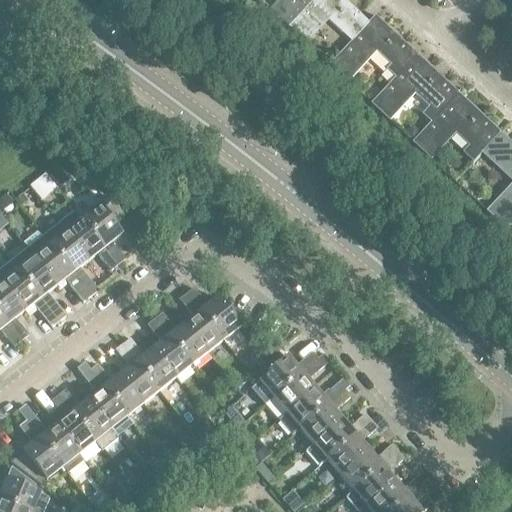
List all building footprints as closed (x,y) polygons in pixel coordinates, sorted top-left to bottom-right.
[(288,28),(314,0),(287,0),(274,15),(288,28)] [(352,44),(370,24),(343,0),(314,0),(288,28),(303,42),(325,19),(351,43),(352,44)] [(388,71),(396,79),(417,56),(376,18),(370,24),(352,44),(351,43),(329,67),(344,81),(373,50),(391,67),(388,71)] [(390,124),(391,123),(416,96),(431,109),(424,116),(431,123),(440,113),(441,114),(459,95),(417,56),(396,79),(371,106),(386,120),(390,124)] [(432,162),(457,135),(471,147),(464,154),(475,164),(482,156),(481,155),(501,134),(459,95),(441,114),(440,113),(431,123),(421,134),(413,143),(412,144),(432,162)] [(405,136),(413,143),(421,134),(414,127),(405,136)] [(497,201),(486,212),(505,230),(511,222),(511,144),(501,134),(481,155),(482,156),(511,183),(511,193),(501,205),(497,201)] [(31,184),(42,199),(56,189),(45,174),(31,184)] [(82,220),(118,266),(125,261),(112,244),(121,237),(114,228),(123,220),(107,199),(105,201),(103,199),(100,197),(96,198),(93,200),(92,204),(92,207),(94,210),(82,220)] [(82,220),(75,211),(59,224),(89,262),(97,256),(110,272),(118,266),(82,220)] [(43,237),(90,297),(98,291),(80,269),(89,262),(59,224),(43,237)] [(90,297),(43,237),(27,249),(57,287),(65,280),(83,303),(90,297)] [(11,262),(58,323),(65,317),(47,294),(57,287),(27,249),(11,262)] [(58,323),(11,262),(0,270),(0,281),(25,314),(34,306),(51,329),(58,323)] [(0,316),(21,344),(29,338),(16,321),(25,314),(0,281),(0,316)] [(187,295),(224,342),(240,329),(215,297),(205,305),(193,290),(187,295)] [(224,342),(187,295),(179,301),(191,317),(183,324),(208,355),(224,342)] [(155,321),(191,368),(208,355),(183,324),(174,331),(162,315),(155,321)] [(0,333),(1,333),(14,349),(21,344),(0,316),(0,333)] [(191,368),(155,321),(147,327),(160,343),(151,350),(175,381),(191,368)] [(175,381),(151,350),(142,357),(130,342),(123,347),(159,393),(175,381)] [(159,393),(123,347),(115,354),(127,370),(119,376),(143,406),(159,393)] [(271,401),(316,361),(310,354),(295,367),(288,359),(258,386),(271,401)] [(316,361),(271,401),(284,415),(284,416),(313,390),(307,383),(328,364),(322,357),(316,362),(316,361)] [(127,419),(90,373),(84,366),(77,372),(95,395),(87,401),(111,432),(117,439),(133,427),(127,419)] [(143,406),(119,376),(110,384),(97,367),(90,373),(127,419),(143,406)] [(350,388),(349,387),(343,380),(322,399),(313,390),(284,416),(284,415),(276,422),(290,437),(298,431),(342,393),(343,394),(350,388)] [(111,432),(87,401),(77,409),(65,393),(58,398),(95,444),(111,432)] [(298,431),(311,447),(312,447),(341,421),(333,413),(348,400),(343,394),(342,393),(298,431)] [(100,450),(95,444),(58,398),(50,405),(62,420),(55,426),(79,457),(83,463),(100,450)] [(17,413),(26,423),(63,469),(67,475),(83,463),(79,457),(55,426),(45,434),(25,407),(17,413)] [(348,429),(341,421),(312,447),(311,447),(304,453),(318,469),(325,463),(325,462),(369,423),(363,416),(348,429)] [(22,452),(24,454),(10,465),(40,487),(46,482),(63,469),(26,423),(19,429),(32,445),(22,452)] [(338,477),(367,452),(360,444),(375,431),(369,423),(325,462),(325,463),(338,477)] [(352,492),(396,455),(390,447),(375,461),(367,452),(338,477),(352,492)] [(356,511),(360,511),(395,483),(387,474),(402,461),(396,455),(352,492),(352,493),(345,499),(356,511)] [(11,469),(7,481),(6,481),(2,491),(0,490),(0,500),(27,511),(44,511),(50,500),(41,496),(34,493),(36,487),(11,469)] [(368,511),(391,511),(423,484),(417,477),(401,491),(395,483),(360,511),(361,511),(366,509),(368,511)] [(423,484),(391,511),(420,511),(414,505),(429,492),(423,484)] [(296,511),(303,506),(292,493),(282,502),(290,511),(296,511)] [(27,511),(0,500),(0,511),(27,511)]
